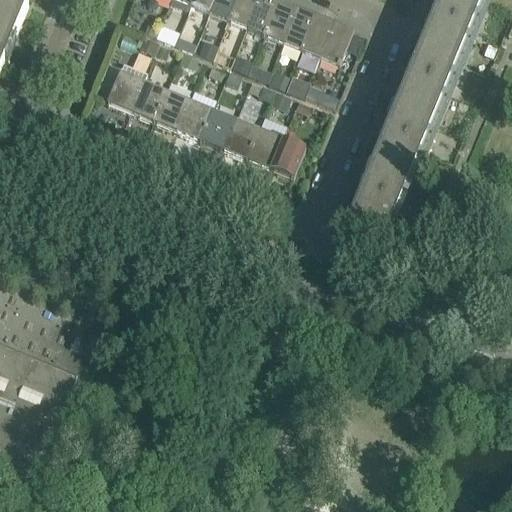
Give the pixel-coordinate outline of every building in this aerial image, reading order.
[(0,0),(0,80),(32,0),(0,0)] [(195,0),(173,0),(172,5),(190,13),(195,0)] [(195,0),(190,13),(209,21),(216,0),(195,0)] [(238,0),(216,0),(209,21),(227,28),(238,0)] [(238,0),(227,28),(245,36),(260,0),(259,0),(238,0)] [(278,8),(260,0),(245,36),(264,43),(278,8)] [(443,0),(397,113),(349,231),(383,245),(386,246),(423,154),(486,0),(443,0)] [(264,43),(283,51),(297,15),(278,8),(264,43)] [(316,23),(297,15),(283,51),(301,58),(316,23)] [(334,31),(316,23),(301,58),(320,66),(334,31)] [(353,38),(334,31),(320,66),(339,74),(353,38)] [(123,79),(146,84),(148,76),(125,70),(123,79)] [(318,110),(325,96),(276,74),(270,87),(318,110)] [(107,110),(130,120),(143,89),(119,79),(107,110)] [(166,99),(143,89),(130,120),(154,129),(166,99)] [(154,129),(176,139),(189,108),(166,99),(154,129)] [(212,117),(189,108),(176,139),(200,148),(212,117)] [(200,148),(223,158),(235,127),(212,117),(200,148)] [(259,136),(235,127),(223,158),(246,167),(259,136)] [(246,167),(269,177),(282,146),(259,136),(246,167)] [(306,156),(282,146),(269,177),(293,186),(306,156)] [(77,392),(76,391),(0,360),(0,470),(38,486),(77,392)]
